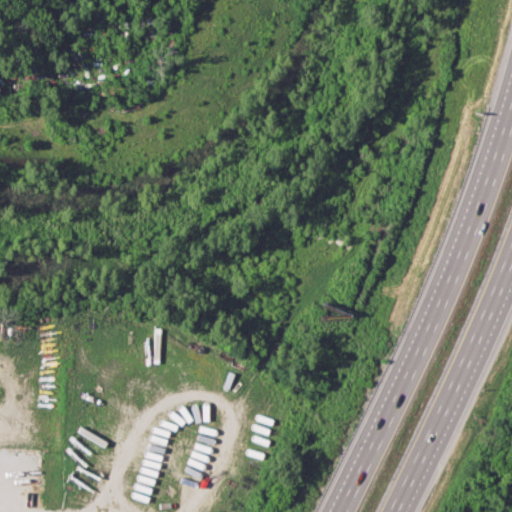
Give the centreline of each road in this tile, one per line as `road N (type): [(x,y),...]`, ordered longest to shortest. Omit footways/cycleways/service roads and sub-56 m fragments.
road 1 (motorway): [(511,88),(466,233),(333,511)]
road 2 (motorway): [(391,511),(511,252)]
